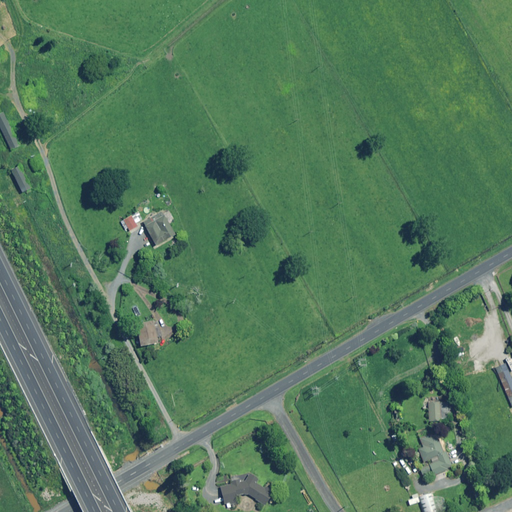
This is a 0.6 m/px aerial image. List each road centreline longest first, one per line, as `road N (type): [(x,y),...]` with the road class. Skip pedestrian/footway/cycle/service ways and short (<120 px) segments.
road 1 (tertiary): [(511,251),(65,511)]
road 2 (motorway): [(0,268),(119,511)]
road 3 (motorway): [(94,511),(0,320)]
